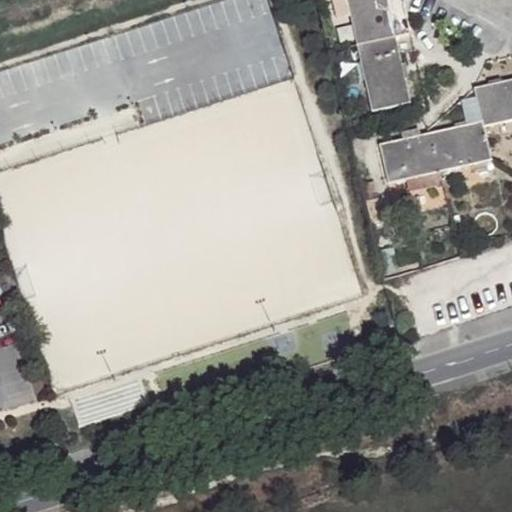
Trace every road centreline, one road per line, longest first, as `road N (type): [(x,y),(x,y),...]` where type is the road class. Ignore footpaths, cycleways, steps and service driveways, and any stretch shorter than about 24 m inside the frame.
road 1 (secondary): [(0,509),(511,343)]
road 2 (unknown): [(0,122),(274,32)]
